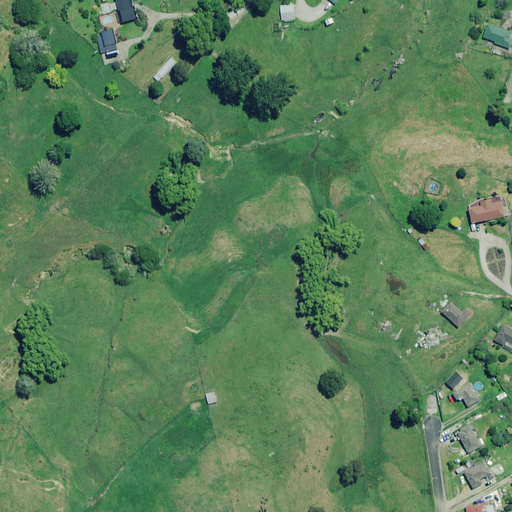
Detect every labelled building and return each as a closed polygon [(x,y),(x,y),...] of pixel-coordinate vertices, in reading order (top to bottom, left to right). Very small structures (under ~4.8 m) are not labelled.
[(131,8),(129,0),(116,0),(119,11),(120,11),(123,22),(137,19),(134,8),(131,8)] [(110,12),(108,4),(101,6),(103,15),(110,12)] [(296,20),(294,5),(280,6),(282,21),(296,20)] [(511,33),(511,32),(488,24),(483,38),(495,42),(494,44),(509,49),(511,39),(510,39),(511,33)] [(117,50),(112,30),(102,32),(102,35),(96,36),(104,65),(109,64),(107,52),(117,50)] [(176,63),(171,59),(153,77),(158,82),(176,63)] [(492,204),(491,199),(481,201),(482,206),(469,209),(472,224),(505,217),(502,202),(492,204)] [(429,247),(423,241),(420,243),(425,250),(429,247)] [(464,313),(451,302),(442,312),(459,328),(472,313),(468,309),(464,313)] [(511,329),(503,325),(494,341),(503,346),(503,347),(511,352),(511,329)] [(481,400),(471,383),(453,394),(458,401),(463,398),(468,407),(481,400)] [(507,397),(505,392),(496,397),(499,401),(507,397)] [(217,402),(215,393),(206,395),(208,404),(217,402)] [(482,447),(470,425),(457,432),(469,454),(482,447)] [(491,474),(484,462),(465,473),(473,489),(483,484),(481,480),(491,474)]
